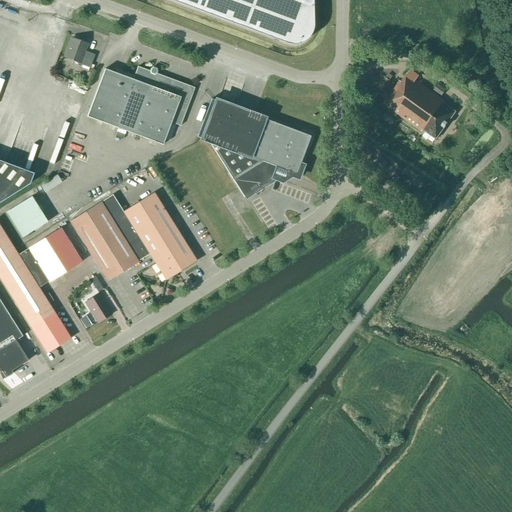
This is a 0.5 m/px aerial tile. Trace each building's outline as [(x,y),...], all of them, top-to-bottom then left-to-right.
[(168,0),(286,43),(287,44),(289,44),(290,45),(291,45),(292,45),(293,45),(295,45),(296,44),(297,44),(298,44),(299,44),(300,43),(301,43),(302,43),(303,42),(304,42),(305,41),(305,40),(306,40),(307,39),(308,38),(309,37),(309,36),(310,35),(311,34),(312,32),(312,30),(313,29),(313,28),(313,26),(313,24),(312,0),(168,0)] [(87,54),(84,52),(87,44),(72,38),(64,58),(79,63),(79,64),(90,69),(95,55),(88,53),(87,54)] [(147,70),(138,67),(133,80),(104,69),(87,117),(163,145),(171,123),(180,126),(195,88),(157,74),(156,71),(152,69),(149,71),(147,70)] [(444,101),(416,81),(419,76),(410,70),(401,82),(400,81),(383,105),(422,132),(424,130),(437,139),(456,112),(443,103),(444,101)] [(383,93),(391,82),(384,76),(376,87),(383,93)] [(441,97),(446,90),(438,84),(433,91),(441,97)] [(244,111),(218,102),(211,99),(197,137),(208,141),(243,197),(274,178),(278,168),(286,171),(287,171),(296,174),(310,136),(291,129),(292,129),(244,111)] [(0,202),(29,184),(33,174),(0,161),(0,202)] [(44,190),(62,184),(59,177),(42,184),(44,190)] [(108,198),(144,257),(149,254),(166,280),(177,273),(176,270),(194,259),(153,193),(123,212),(112,195),(108,198)] [(30,198),(6,213),(21,238),(46,223),(30,198)] [(138,262),(144,257),(108,198),(70,222),(107,282),(138,262)] [(0,226),(0,279),(47,353),(70,338),(38,288),(48,282),(49,282),(81,262),(60,228),(18,255),(0,226)] [(98,292),(103,289),(95,277),(90,280),(98,292)] [(98,323),(112,314),(99,294),(85,303),(98,323)] [(2,380),(14,373),(12,371),(28,361),(15,341),(22,336),(0,300),(0,373),(3,379),(2,379),(2,380)]
